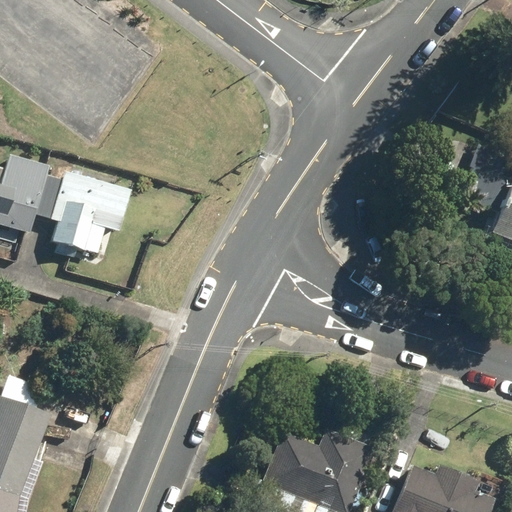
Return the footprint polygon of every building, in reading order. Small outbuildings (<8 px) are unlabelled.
[(10,153),(5,169),(0,167),(0,223),(27,232),(33,211),(57,217),(50,241),(58,244),(56,252),(73,256),(74,252),(94,257),(102,229),(118,234),(130,193),(63,174),(62,179),(46,175),(49,164),(10,153)] [(511,183),(506,181),(484,236),(511,246),(511,183)] [(8,380),(0,404),(0,511),(17,511),(18,501),(46,421),(33,417),(42,392),(8,380)] [(312,451),(277,437),(259,481),(334,511),(342,511),(374,436),(356,429),(350,445),(320,433),(312,451)] [(427,477),(404,467),(384,511),(497,511),(500,508),(466,494),(469,485),(430,469),(427,477)]
